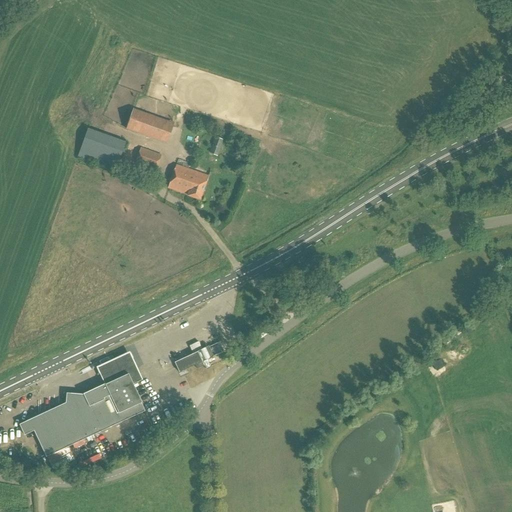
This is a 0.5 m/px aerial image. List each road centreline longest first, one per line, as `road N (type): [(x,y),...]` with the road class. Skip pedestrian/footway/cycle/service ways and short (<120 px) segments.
road 1 (unclassified): [(0,476),(53,483),(122,473),(196,414),(229,368),(347,281),(418,244),(511,220)]
road 2 (primary): [(0,391),(302,243),(511,124)]
